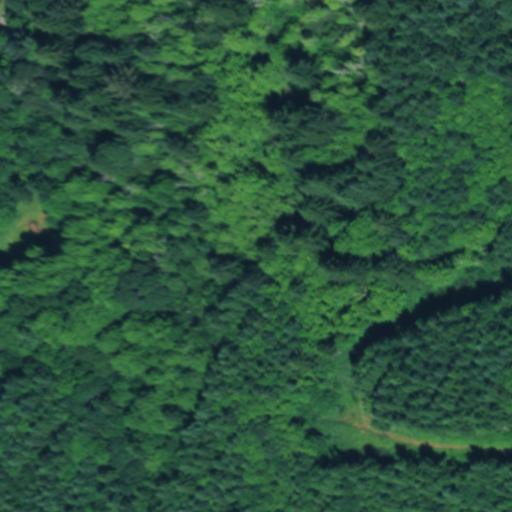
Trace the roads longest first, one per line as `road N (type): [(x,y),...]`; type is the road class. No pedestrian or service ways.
road 1 (residential): [(266,0),(275,12),(380,58),(511,98),(423,263),(337,282),(330,331)]
road 2 (track): [(511,393),(371,379),(330,331)]
